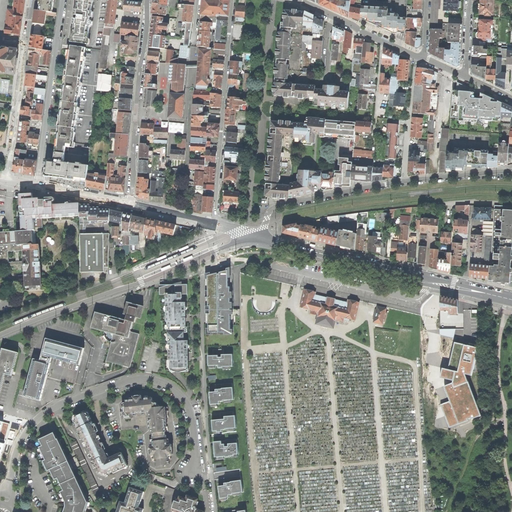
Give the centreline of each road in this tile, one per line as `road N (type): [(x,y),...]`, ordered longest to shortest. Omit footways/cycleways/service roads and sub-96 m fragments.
road 1 (residential): [(191,468),(187,404),(170,386),(132,379),(41,415),(14,457),(11,493)]
road 2 (tertiary): [(0,335),(255,237)]
road 3 (secondary): [(255,237),(511,299)]
road 4 (residential): [(213,225),(232,0)]
road 5 (residential): [(147,0),(129,206)]
road 6 (residential): [(37,184),(62,0)]
road 7 (residential): [(33,0),(6,179)]
road 8 (residential): [(255,237),(274,207),(405,181)]
road 9 (tertiary): [(415,56),(298,0)]
road 10 (residential): [(183,219),(191,90)]
road 11 (residential): [(415,56),(405,181)]
